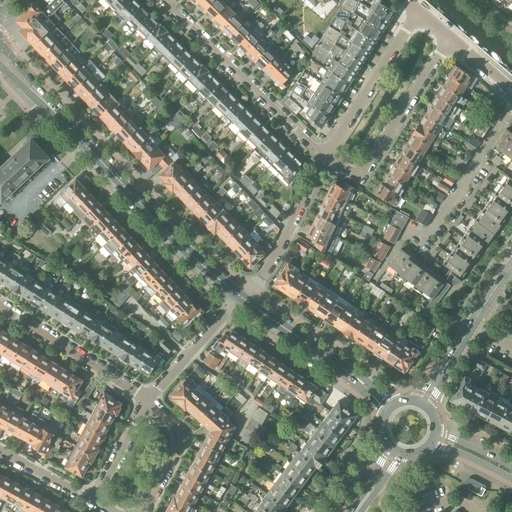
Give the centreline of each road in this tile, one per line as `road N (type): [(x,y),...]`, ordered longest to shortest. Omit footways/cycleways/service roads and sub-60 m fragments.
road 1 (secondary): [(242,298),(182,248),(58,117)]
road 2 (residential): [(325,157),(163,0)]
road 3 (residential): [(325,157),(352,172),(366,167),(451,38)]
road 4 (residential): [(144,404),(0,306)]
road 5 (residential): [(419,11),(325,157)]
road 6 (residential): [(242,298),(255,289),(325,157)]
road 7 (residential): [(423,238),(511,107)]
road 8 (residential): [(242,298),(144,404)]
road 9 (secondary): [(353,375),(242,298)]
road 10 (residential): [(143,511),(180,442),(174,426),(144,404)]
